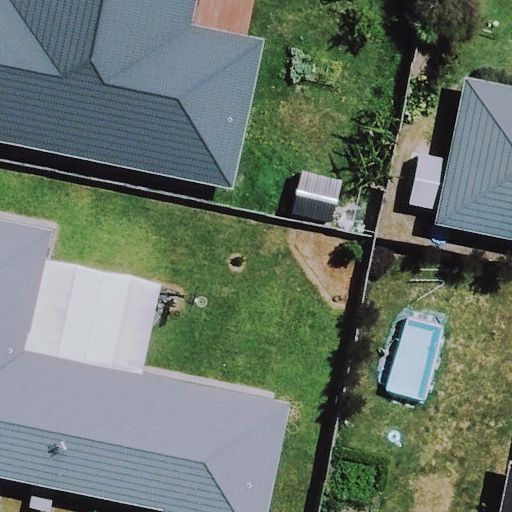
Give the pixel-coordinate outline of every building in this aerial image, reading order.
[(178,0),(0,0),(0,142),(216,187),(245,46),(172,31),(178,0)] [(511,96),(456,85),(427,226),(511,243),(511,96)] [(331,183),(294,176),(285,218),(322,225),(331,183)] [(34,241),(0,233),(0,485),(126,511),(246,511),(268,412),(9,357),(34,241)] [(511,511),(511,473),(496,470),(486,511),(511,511)]
